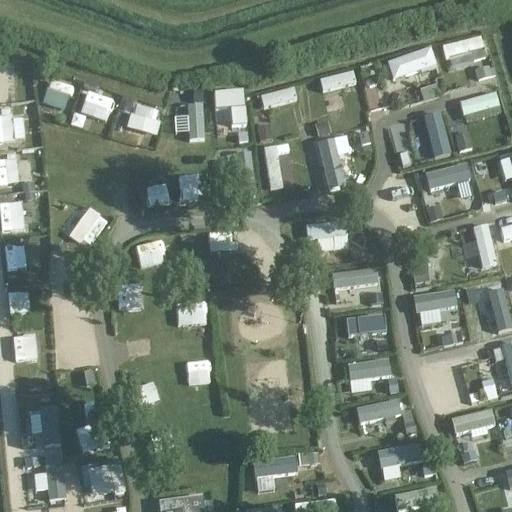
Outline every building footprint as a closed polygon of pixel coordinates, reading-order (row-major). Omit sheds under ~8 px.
[(481,53),(479,41),(441,51),(443,63),(481,53)] [(435,69),(429,52),(386,67),(391,84),(435,69)] [(354,87),(351,76),(318,85),(320,96),(354,87)] [(291,92),(259,101),(261,112),(294,104),(291,92)] [(241,94),(213,97),(214,113),(228,112),(230,130),(245,128),(243,111),(242,111),(241,94)] [(497,111),(493,97),(458,107),(461,120),(497,111)] [(202,144),(200,109),(186,110),(187,144),(202,144)] [(400,166),(411,163),(404,130),(392,133),(400,166)] [(317,144),(327,185),(339,181),(328,141),(317,144)] [(274,150),(262,153),(269,194),(281,192),(274,150)] [(511,170),(511,156),(476,165),(478,179),(511,170)] [(432,177),(434,190),(468,180),(465,168),(432,177)] [(219,191),(220,203),(256,199),(254,187),(219,191)] [(346,241),(344,226),(304,230),(305,245),(346,241)] [(511,241),(511,228),(499,232),(501,245),(511,241)] [(485,229),(471,233),(480,273),(494,270),(485,229)] [(374,274),(330,279),(332,294),(376,289),(374,274)] [(503,298),(501,286),(467,291),(469,303),(503,298)] [(420,301),(422,314),(456,307),(453,295),(420,301)] [(382,320),(344,324),(346,341),(384,337),(382,320)] [(511,394),(511,347),(500,351),(511,394)] [(357,428),(399,420),(396,404),(354,413),(357,428)] [(82,410),(95,454),(109,449),(96,406),(82,410)] [(511,421),(511,409),(502,412),(505,424),(511,421)] [(454,436),(487,427),(484,415),(451,424),(454,436)] [(376,457),(378,474),(421,466),(417,449),(376,457)] [(251,468),(253,483),(298,477),(297,462),(251,468)] [(108,472),(113,498),(124,496),(118,470),(108,472)] [(511,474),(503,477),(507,491),(511,489),(511,474)] [(393,500),(395,511),(412,511),(437,507),(434,492),(393,500)] [(200,511),(200,503),(156,508),(156,511),(200,511)]
